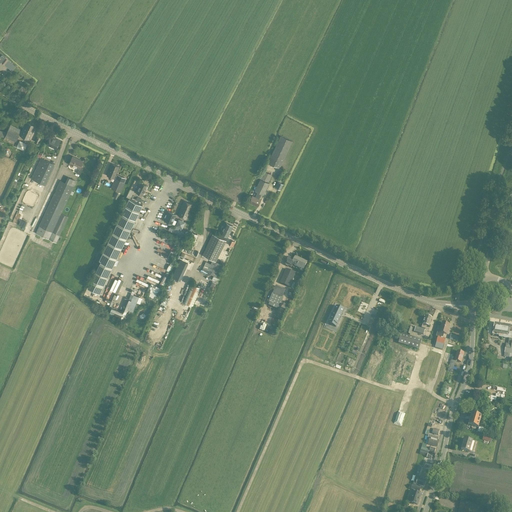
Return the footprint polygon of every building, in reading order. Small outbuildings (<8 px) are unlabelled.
[(29,140),(36,126),(27,121),(20,135),(29,140)] [(16,142),(19,135),(21,130),(11,125),(8,130),(7,133),(0,130),(0,135),(5,138),(5,137),(16,142)] [(279,168),(292,141),(281,136),(268,163),(279,168)] [(50,137),(47,144),(56,148),(60,141),(50,137)] [(19,140),(17,147),(25,150),(27,143),(19,140)] [(80,167),(83,161),(73,156),(69,164),(79,169),(77,173),(80,175),(83,169),(80,167)] [(45,185),(55,164),(41,158),(32,178),(45,185)] [(116,174),(119,167),(112,163),(107,175),(114,178),(114,179),(115,179),(111,188),(117,191),(114,197),(118,199),(126,178),(116,174)] [(268,181),(272,175),(263,171),(260,177),(268,181)] [(56,243),(68,217),(61,213),(76,181),(68,177),(65,183),(61,181),(36,233),(56,243)] [(259,199),(262,194),(264,195),(269,183),(260,179),(255,191),(258,192),(255,197),(253,196),(249,202),(258,207),(261,200),(259,199)] [(143,195),(147,186),(141,182),(136,192),(143,195)] [(88,288),(99,293),(143,204),(129,198),(99,260),(100,261),(88,288)] [(192,204),(184,200),(178,215),(186,219),(192,204)] [(176,215),(167,211),(163,221),(172,224),(176,215)] [(27,222),(21,219),(19,225),(25,228),(27,222)] [(183,228),(185,222),(178,219),(176,225),(175,229),(174,232),(180,235),(183,236),(184,233),(181,231),(182,228),(183,228)] [(220,232),(218,236),(213,234),(202,255),(212,260),(211,263),(206,261),(202,269),(218,277),(224,264),(222,263),(222,264),(216,262),(226,240),(222,238),(224,235),(228,237),(233,226),(226,222),(224,227),(223,226),(222,226),(221,228),(222,229),(222,230),(221,233),(220,232)] [(189,238),(188,242),(193,245),(195,241),(198,234),(192,232),(189,238)] [(291,267),(293,265),(301,268),(302,265),(305,266),(307,263),(295,257),(294,260),(289,257),(285,264),(291,267)] [(180,281),(188,263),(180,259),(172,277),(180,281)] [(290,287),(296,273),(286,269),(280,283),(290,287)] [(158,296),(161,287),(157,286),(159,283),(146,278),(145,280),(138,277),(135,284),(150,289),(148,295),(154,297),(155,294),(158,296)] [(336,284),(343,288),(346,282),(339,279),(336,284)] [(190,283),(182,302),(193,306),(201,287),(190,283)] [(276,287),(273,293),(280,296),(283,290),(276,287)] [(113,305),(117,293),(109,290),(107,296),(104,295),(103,299),(107,300),(106,302),(113,305)] [(280,296),(273,293),(269,302),(279,306),(283,297),(280,296)] [(361,301),(357,311),(364,315),(369,305),(361,301)] [(336,306),(329,323),(337,327),(345,310),(336,306)] [(120,319),(123,312),(112,307),(109,315),(120,319)] [(432,318),(425,316),(422,328),(425,329),(426,326),(429,327),(432,318)] [(436,336),(438,337),(443,338),(444,334),(447,335),(450,325),(442,323),(439,332),(437,332),(436,336)] [(499,337),(502,338),(503,333),(502,333),(503,325),(495,323),(493,335),(500,336),(499,337)] [(511,326),(503,325),(502,333),(503,333),(502,338),(511,339),(511,335),(511,332),(509,332),(511,326)] [(422,341),(401,334),(398,344),(419,350),(422,341)] [(456,345),(459,338),(451,335),(448,343),(456,345)] [(443,338),(438,337),(435,348),(442,350),(445,339),(443,338)] [(411,381),(417,356),(401,351),(394,377),(411,381)] [(432,351),(426,374),(436,376),(442,353),(432,351)] [(457,351),(455,361),(461,362),(464,353),(457,351)] [(478,428),(481,416),(472,414),(470,418),(466,417),(465,420),(470,421),(468,425),(478,428)] [(430,435),(429,435),(427,440),(429,441),(428,444),(436,447),(438,441),(439,438),(430,435)] [(461,450),(473,453),(476,442),(464,439),(461,450)] [(415,476),(413,485),(416,486),(416,484),(424,487),(425,482),(419,480),(420,478),(421,478),(423,473),(424,473),(425,468),(420,467),(417,477),(415,476)] [(421,495),(418,494),(419,492),(420,488),(412,485),(411,489),(414,490),(413,492),(409,503),(411,503),(412,504),(413,504),(414,505),(415,505),(416,505),(417,505),(419,501),(420,499),(420,498),(421,495)] [(461,502),(458,511),(468,511),(470,504),(461,502)]
